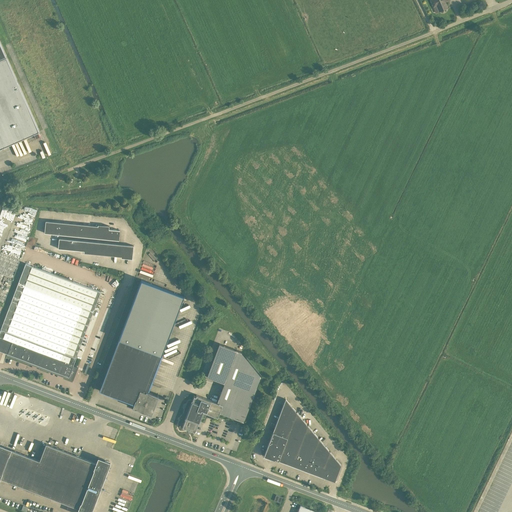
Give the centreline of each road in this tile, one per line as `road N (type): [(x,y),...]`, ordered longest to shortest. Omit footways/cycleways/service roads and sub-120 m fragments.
road 1 (unclassified): [(69,169),(511,0)]
road 2 (residential): [(241,466),(0,375)]
road 3 (unknown): [(336,486),(344,455),(288,391),(280,392),(261,451)]
road 4 (residential): [(361,511),(241,466)]
